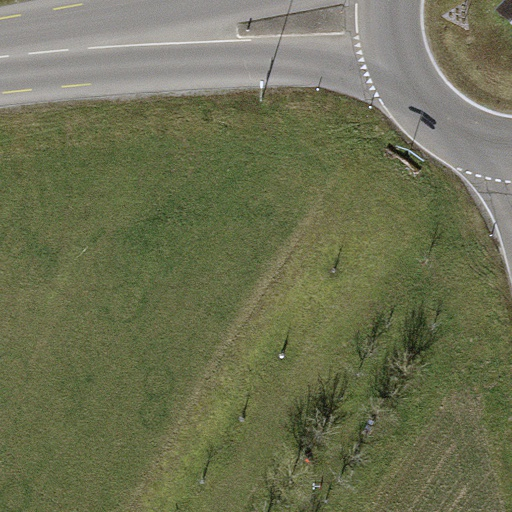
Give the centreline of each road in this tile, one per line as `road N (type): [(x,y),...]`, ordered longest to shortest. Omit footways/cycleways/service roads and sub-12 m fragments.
road 1 (tertiary): [(390,12),(0,64)]
road 2 (primary): [(390,12),(402,69),(437,117),(488,145)]
